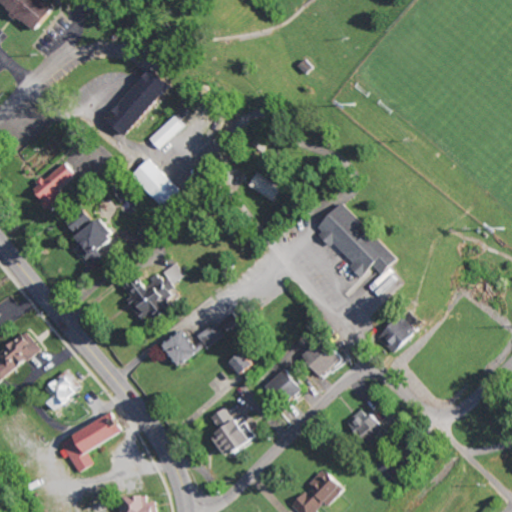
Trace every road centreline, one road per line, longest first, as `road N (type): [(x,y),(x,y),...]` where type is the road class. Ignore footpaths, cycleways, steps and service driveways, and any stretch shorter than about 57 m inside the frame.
road 1 (residential): [(511,364),(451,414),(427,411),(384,378),(357,378),(208,511)]
road 2 (primary): [(0,245),(153,430),(185,511)]
road 3 (residential): [(0,120),(67,61),(101,49),(141,52)]
road 4 (residential): [(378,376),(276,249)]
